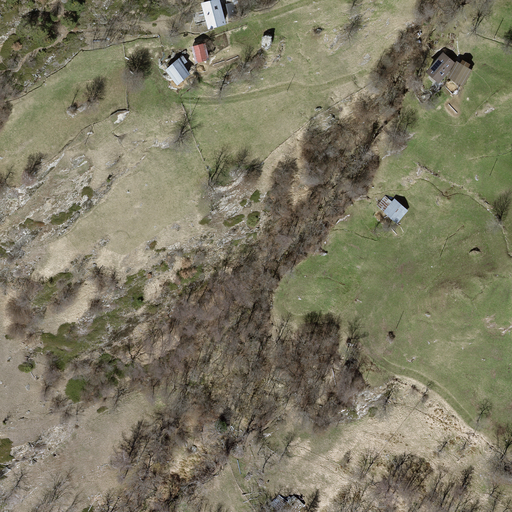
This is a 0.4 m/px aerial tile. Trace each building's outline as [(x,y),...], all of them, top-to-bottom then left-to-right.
[(222,0),(204,6),(213,33),(231,27),(222,0)] [(210,45),(197,49),(203,66),(215,62),(210,45)] [(455,63),(442,52),(425,73),(438,83),(455,63)] [(460,63),(456,61),(447,76),(463,86),(472,71),(468,68),(470,65),(462,60),(460,63)] [(184,61),(171,72),(185,87),(198,76),(184,61)] [(410,213),(395,201),(385,213),(400,225),(410,213)]
